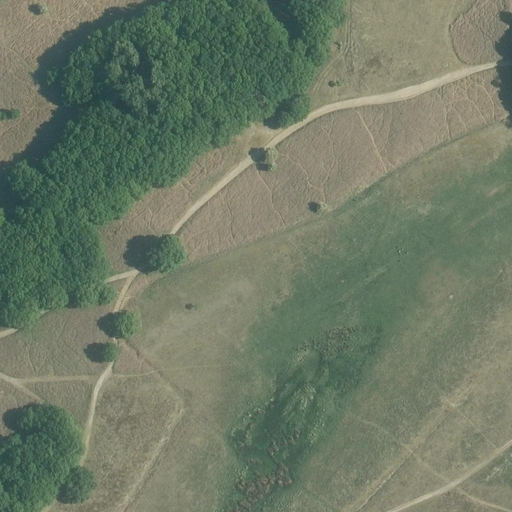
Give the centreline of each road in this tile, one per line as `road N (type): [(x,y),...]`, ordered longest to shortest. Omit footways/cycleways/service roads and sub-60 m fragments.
road 1 (track): [(0,334),(141,268),(197,207),(323,109),(511,59)]
road 2 (track): [(43,511),(79,465),(113,353),(116,306),(132,272)]
road 3 (track): [(393,511),(445,488),(511,441)]
